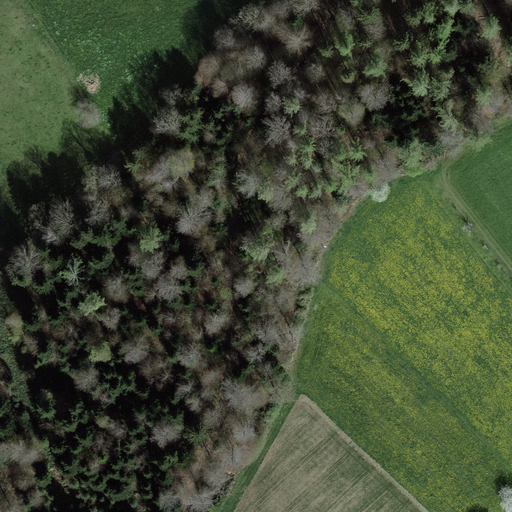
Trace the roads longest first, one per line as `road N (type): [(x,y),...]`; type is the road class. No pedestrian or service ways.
road 1 (track): [(182,511),(220,402),(232,335),(238,174),(256,125),(353,0)]
road 2 (track): [(0,277),(153,125),(216,45),(282,0)]
road 3 (track): [(511,4),(442,163),(458,203),(511,265)]
